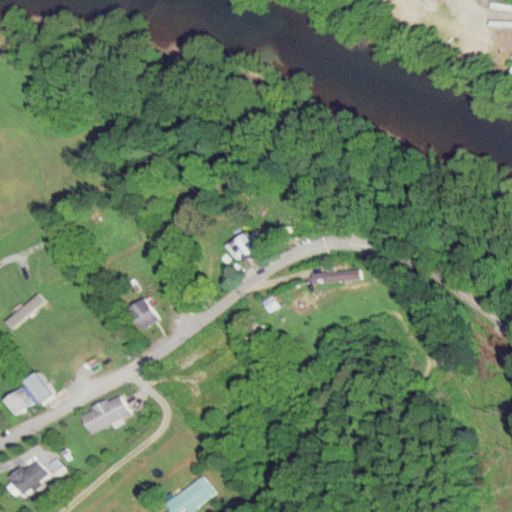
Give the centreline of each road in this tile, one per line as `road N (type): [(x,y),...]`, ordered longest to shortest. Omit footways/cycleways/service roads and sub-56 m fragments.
road 1 (residential): [(330,247),(259,276),(0,434)]
road 2 (residential): [(511,339),(433,277),(330,247)]
